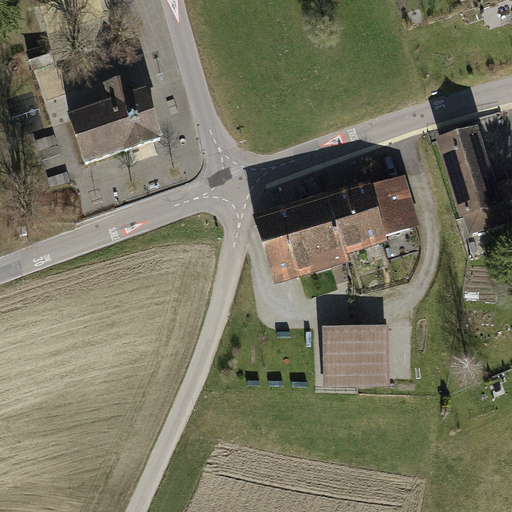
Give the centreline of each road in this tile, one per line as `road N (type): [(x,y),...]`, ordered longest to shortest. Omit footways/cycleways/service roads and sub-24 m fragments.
road 1 (unclassified): [(227,190),(236,257),(142,511)]
road 2 (tertiary): [(227,190),(511,92)]
road 3 (tertiary): [(0,273),(227,190)]
road 4 (residential): [(227,190),(175,0)]
